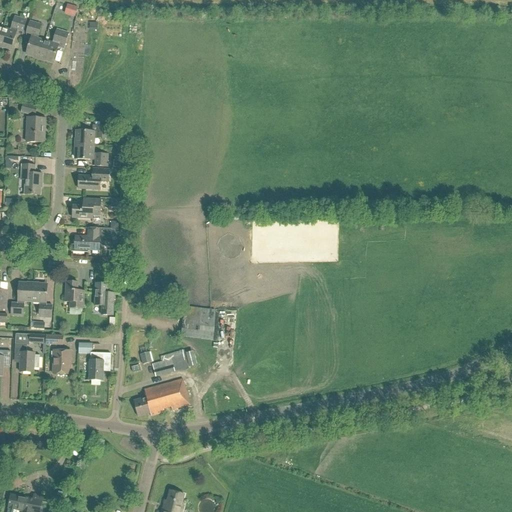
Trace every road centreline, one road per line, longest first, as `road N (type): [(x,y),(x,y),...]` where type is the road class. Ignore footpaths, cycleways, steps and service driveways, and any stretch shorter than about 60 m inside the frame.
road 1 (secondary): [(155,433),(412,388),(511,348)]
road 2 (residential): [(113,427),(126,269),(58,265),(35,237)]
road 3 (residential): [(35,237),(57,212),(62,110),(45,83),(0,66)]
